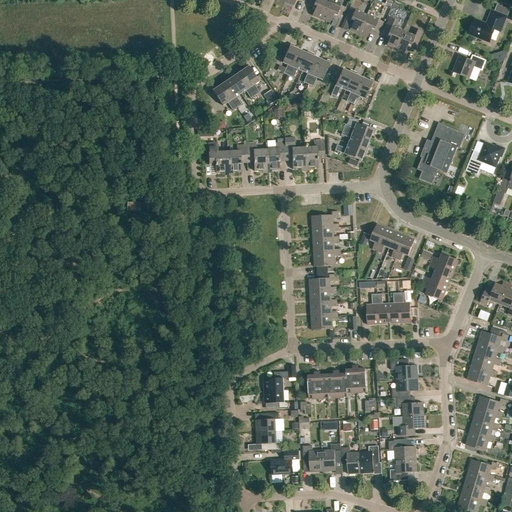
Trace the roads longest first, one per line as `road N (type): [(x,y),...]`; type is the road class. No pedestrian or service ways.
road 1 (residential): [(283,22),(190,84),(197,190),(283,189)]
road 2 (residential): [(423,511),(447,437),(447,345)]
road 3 (residential): [(292,349),(283,189)]
road 4 (residential): [(292,349),(447,345)]
road 5 (residential): [(394,511),(331,493),(244,498)]
road 6 (residential): [(231,461),(231,382),(292,349)]
road 7 (residential): [(416,81),(283,22)]
road 8 (residential): [(483,257),(401,214),(384,182)]
